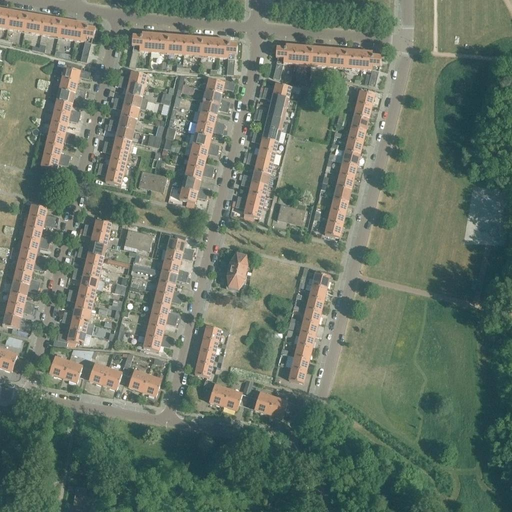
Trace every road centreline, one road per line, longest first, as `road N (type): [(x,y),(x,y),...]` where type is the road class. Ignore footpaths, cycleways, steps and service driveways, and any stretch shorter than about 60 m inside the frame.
road 1 (residential): [(291,436),(322,396),(406,41)]
road 2 (residential): [(166,423),(249,85),(255,28)]
road 3 (residential): [(29,397),(119,16)]
road 4 (residential): [(406,41),(255,28)]
road 5 (residential): [(166,423),(29,397)]
road 6 (residential): [(255,28),(119,16)]
road 7 (residential): [(291,436),(166,423)]
